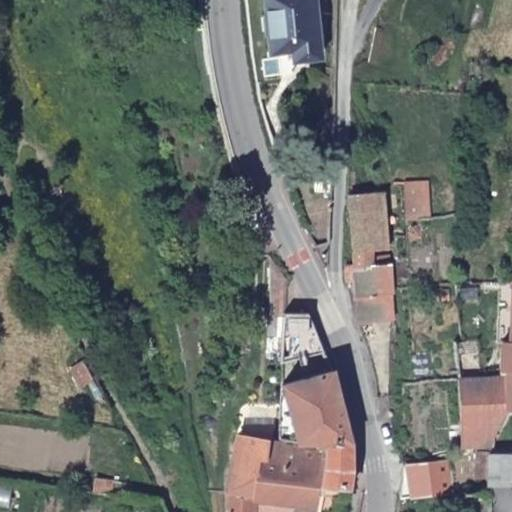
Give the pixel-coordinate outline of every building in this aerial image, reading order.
[(262,0),(264,10),(261,10),(262,27),(266,27),(267,48),(293,45),(294,55),(312,54),(312,51),(324,51),(318,0),(262,0)] [(365,60),(396,68),(404,34),(373,27),(365,60)] [(427,181),(406,181),(409,218),(429,215),(427,181)] [(385,191),(351,194),(354,249),(373,247),(389,246),(385,191)] [(373,247),(354,249),(355,266),(350,267),(351,278),(357,279),(359,320),(396,317),(393,264),(382,264),(375,265),(373,247)] [(511,334),(511,279),(500,279),(499,341),(503,341),(511,340),(511,334)] [(284,360),(324,352),(308,311),(284,312),(284,360)] [(511,334),(511,340),(503,341),(503,373),(511,372),(511,334)] [(284,383),(300,446),(327,444),(351,441),(332,370),(284,383)] [(511,372),(503,373),(462,375),(464,441),(489,442),(506,406),(511,406),(511,372)] [(284,443),(300,446),(284,383),(284,443)] [(241,436),(229,492),(257,497),(291,503),(319,509),(322,484),(327,444),(300,446),(296,464),(268,459),(272,441),(241,436)] [(284,443),(272,441),(268,459),(296,464),(300,446),(284,443)] [(327,444),(322,484),(351,487),(353,466),(351,441),(327,444)] [(511,452),(489,450),(488,483),(509,484),(511,483),(511,452)] [(435,454),(406,458),(401,497),(433,494),(435,454)] [(256,511),(257,497),(229,492),(228,511),(256,511)]
